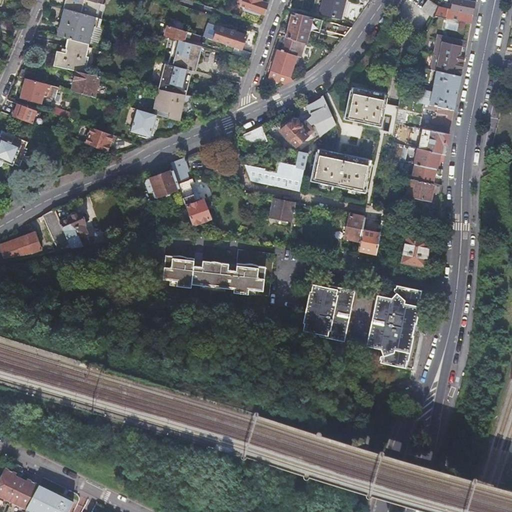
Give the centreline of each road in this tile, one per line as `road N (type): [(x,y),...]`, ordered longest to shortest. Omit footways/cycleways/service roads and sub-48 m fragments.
road 1 (residential): [(495,0),(460,176),(456,290),(441,360)]
road 2 (residential): [(248,114),(0,227)]
road 3 (residential): [(384,0),(316,79),(248,114)]
road 4 (residential): [(441,360),(398,446),(380,511)]
road 5 (residential): [(412,511),(431,452),(441,360)]
road 6 (residential): [(136,511),(0,445)]
road 7 (residential): [(277,0),(247,86),(248,114)]
